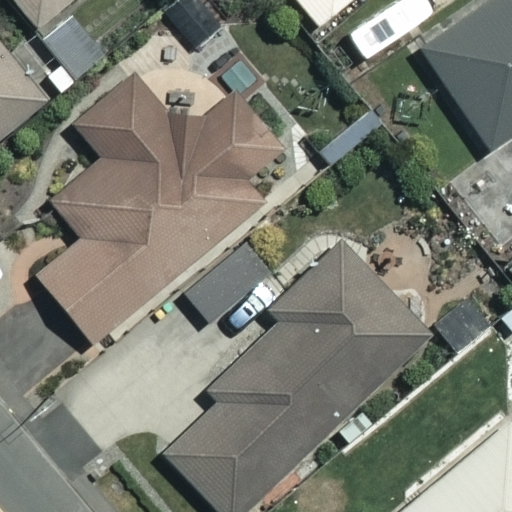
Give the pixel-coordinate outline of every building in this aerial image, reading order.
[(15,0),(33,21),(59,0),(15,0)] [(303,0),(316,16),(336,0),(303,0)] [(511,0),(477,0),(412,49),(488,151),(511,132),(511,0)] [(0,128),(38,98),(0,50),(0,128)] [(188,131),(136,67),(71,120),(98,153),(48,194),(79,233),(34,269),(89,335),(258,196),(239,173),(272,145),(232,95),(188,131)] [(511,165),(502,169),(511,203),(511,165)] [(233,511),(420,328),(328,234),(259,302),(271,314),(202,381),(216,395),(160,450),(220,511),(233,511)] [(511,511),(511,427),(502,416),(387,511),(511,511)]
